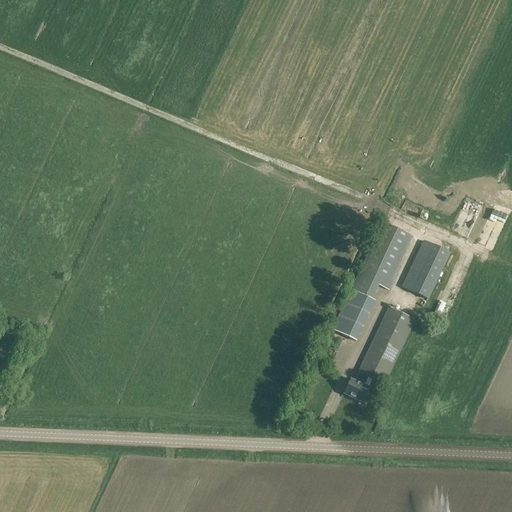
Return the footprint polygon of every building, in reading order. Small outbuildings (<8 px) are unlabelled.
[(493,206),(486,222),(505,230),(511,214),(493,206)] [(469,226),(474,214),(466,210),(461,222),(469,226)] [(411,236),(382,223),(331,330),(354,342),(373,301),(372,301),(379,287),(386,290),(411,236)] [(451,256),(423,243),(401,288),(429,301),(451,256)] [(348,385),(344,395),(363,404),(367,394),(369,391),(374,381),(383,386),(414,321),(388,309),(357,373),(358,374),(354,384),(350,382),(348,385)]
